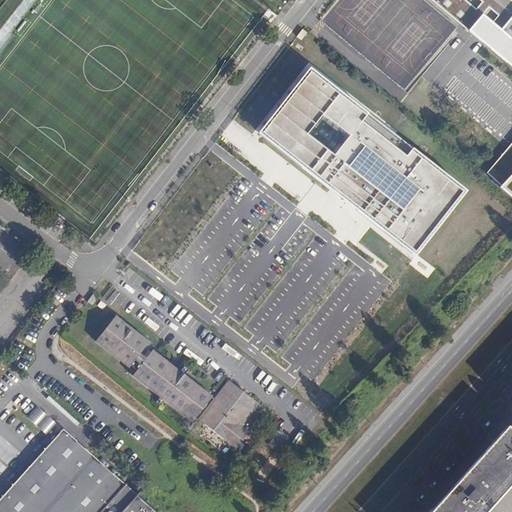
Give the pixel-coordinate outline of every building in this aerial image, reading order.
[(511,0),(433,0),(467,30),(511,66),(511,171),(497,186),(511,198),(511,0)] [(37,3),(28,14),(31,18),(41,6),(37,3)] [(466,191),(312,70),(261,134),(415,256),(466,191)] [(511,143),(485,175),(497,186),(511,171),(511,143)] [(93,307),(100,297),(95,294),(88,303),(93,307)] [(130,367),(145,348),(148,345),(114,318),(97,341),(130,367)] [(152,353),(145,348),(130,367),(136,372),(152,353)] [(210,399),(152,353),(136,372),(133,376),(145,385),(192,422),(210,399)] [(198,420),(236,450),(249,433),(241,427),(253,411),(257,415),(263,408),(231,384),(215,404),(213,402),(198,420)] [(47,434),(57,422),(37,405),(27,417),(47,434)] [(511,511),(511,422),(511,424),(511,430),(507,426),(429,511),(511,511)] [(153,511),(65,433),(0,502),(0,511),(153,511)]
